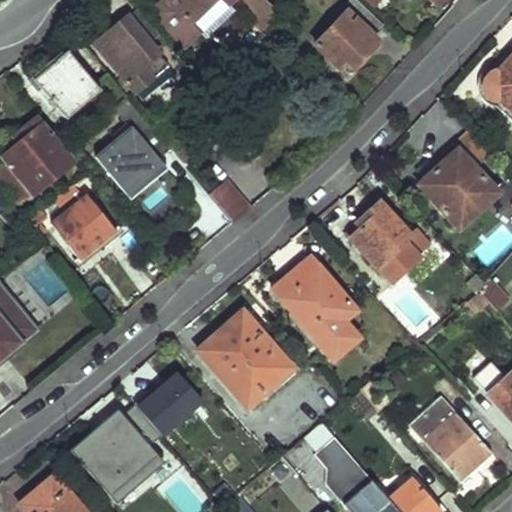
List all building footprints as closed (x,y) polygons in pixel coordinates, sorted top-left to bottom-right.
[(232,0),(164,0),(166,1),(155,12),(190,45),(200,33),(206,39),(232,10),(227,6),(232,0)] [(234,0),(233,2),(255,26),(271,11),(261,0),(234,0)] [(383,24),(357,0),(347,0),(340,8),(345,13),(314,45),(348,77),(368,54),(362,48),(372,37),(379,43),(390,30),(383,24)] [(289,15),(283,11),(268,26),(274,32),(289,15)] [(157,53),(149,44),(159,34),(142,14),(131,23),(127,18),(111,32),(115,35),(99,49),(135,93),(153,77),(142,66),(157,53)] [(111,32),(95,44),(99,49),(115,35),(111,32)] [(368,54),(379,43),(372,37),(362,48),(368,54)] [(64,119),(99,89),(115,107),(126,99),(106,75),(95,84),(67,49),(49,64),(53,70),(36,83),(64,119)] [(482,99),(484,100),(500,98),(511,109),(511,56),(492,78),(482,78),(481,79),(478,81),(477,84),(476,87),(477,91),(478,94),(479,97),(482,99)] [(53,70),(49,64),(31,78),(36,83),(53,70)] [(162,162),(158,157),(169,150),(150,128),(126,99),(115,107),(130,125),(95,154),(125,192),(162,162)] [(35,118),(0,146),(0,158),(29,194),(70,161),(35,118)] [(419,185),(457,151),(451,145),(414,178),(419,185)] [(457,151),(419,185),(457,230),(496,194),(457,151)] [(29,194),(0,158),(0,185),(16,205),(29,194)] [(113,230),(86,194),(49,222),(75,258),(113,230)] [(378,200),(343,230),(374,265),(375,264),(391,282),(419,257),(416,254),(427,244),(413,228),(408,233),(378,200)] [(43,232),(31,216),(26,221),(37,235),(38,236),(43,232)] [(25,225),(18,230),(26,240),(33,235),(25,225)] [(280,296),(317,263),(307,251),(270,285),(280,296)] [(317,263),(280,296),(318,341),(356,308),(317,263)] [(479,289),(482,286),(474,278),(466,283),(474,293),(479,289)] [(490,279),(479,289),(488,299),(496,308),(507,298),(490,279)] [(36,330),(35,330),(0,288),(0,353),(2,353),(5,357),(36,330)] [(488,299),(479,289),(474,293),(468,299),(478,310),(488,299)] [(196,347),(246,403),(291,366),(242,308),(196,347)] [(492,359),(474,374),(511,416),(511,368),(505,374),(492,359)] [(134,401),(135,402),(161,434),(202,400),(178,371),(150,394),(147,391),(134,401)] [(362,387),(379,407),(391,398),(374,377),(362,387)] [(379,407),(362,387),(349,399),(365,420),(379,407)] [(442,395),(436,400),(410,421),(462,480),(494,452),(457,410),(442,395)] [(161,434),(135,402),(91,439),(86,434),(71,447),(114,498),(161,460),(148,445),(161,434)] [(324,486),(346,511),(395,511),(385,500),(334,439),(314,456),(326,470),(324,486)] [(91,511),(56,469),(15,503),(22,511),(91,511)] [(302,511),(317,511),(323,507),(290,471),(276,484),(302,511)] [(439,511),(411,478),(385,500),(395,511),(439,511)]
